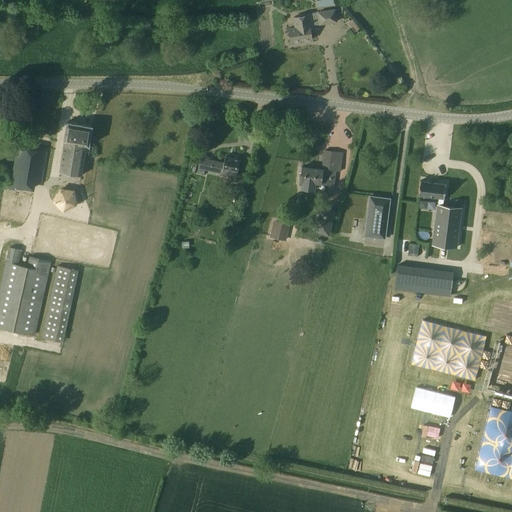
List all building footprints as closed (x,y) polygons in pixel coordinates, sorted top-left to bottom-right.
[(318,12),(320,25),(337,22),(335,9),(318,12)] [(291,42),(312,39),(310,30),(313,30),(311,14),(294,17),(295,28),(289,28),(291,42)] [(92,126),(68,122),(59,172),(82,176),(88,145),(89,145),(92,126)] [(39,145),(49,145),(49,138),(40,137),(39,145)] [(10,189),(33,193),(35,183),(41,184),(47,151),(18,146),(10,189)] [(303,167),(301,181),(302,181),(301,189),(315,190),(315,183),(321,183),(328,184),(334,185),(336,171),(341,172),(342,163),(337,163),(338,152),(324,150),(322,169),(303,167)] [(225,156),(224,162),(208,158),(208,156),(201,154),(197,173),(204,174),(205,169),(221,172),(237,176),(241,160),(225,156)] [(420,181),(418,195),(439,198),(438,205),(442,205),(443,198),(444,198),(446,184),(420,181)] [(74,189),(61,188),(56,202),(64,210),(76,203),(74,189)] [(364,236),(385,239),(390,198),(369,195),(364,236)] [(433,244),(457,248),(462,208),(438,205),(433,244)] [(328,234),(335,210),(322,207),(315,230),(328,234)] [(286,241),(290,224),(274,220),(270,237),(286,241)] [(405,253),(418,254),(419,243),(405,242),(405,253)] [(28,266),(19,264),(22,249),(9,247),(6,261),(0,288),(0,327),(35,335),(52,262),(29,257),(28,266)] [(58,265),(42,337),(64,341),(79,270),(58,265)] [(397,266),(394,288),(451,296),(454,273),(397,266)] [(0,382),(5,384),(8,361),(0,360),(0,382)]
